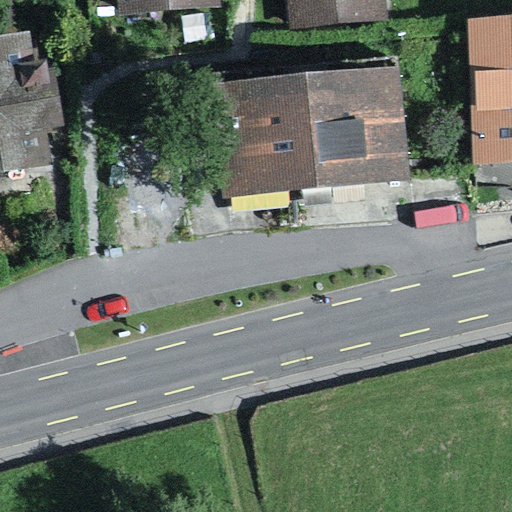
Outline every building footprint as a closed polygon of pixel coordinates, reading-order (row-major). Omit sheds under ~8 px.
[(124,0),(126,12),(212,4),(211,0),(124,0)] [(291,0),(294,25),(380,17),(378,0),(291,0)] [(511,37),(479,38),(481,152),(511,150),(511,37)] [(46,139),(43,125),(52,123),(41,71),(22,75),(19,58),(0,61),(0,165),(38,158),(35,141),(46,139)] [(209,94),(216,174),(394,157),(386,78),(209,94)]
